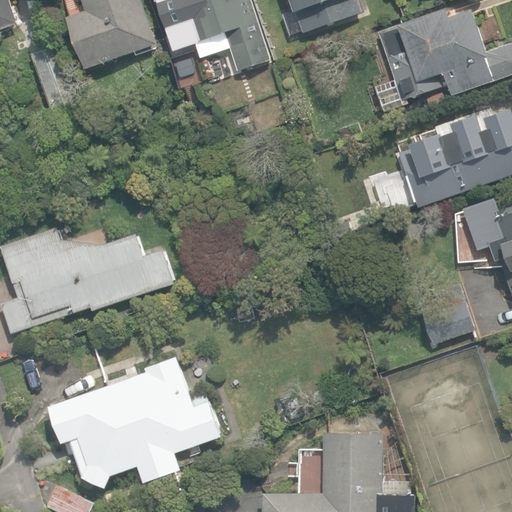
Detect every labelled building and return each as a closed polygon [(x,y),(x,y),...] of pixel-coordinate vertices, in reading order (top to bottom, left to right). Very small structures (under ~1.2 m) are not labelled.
[(0,0),(0,30),(21,23),(12,0),(0,0)] [(160,44),(144,0),(85,0),(89,10),(71,16),(90,68),(160,44)] [(160,0),(172,36),(191,30),(196,44),(227,33),(239,70),(273,59),(254,0),(160,0)] [(285,14),(291,34),(303,31),(304,32),(364,12),(359,0),(291,0),(295,11),(285,14)] [(397,22),(398,25),(380,31),(404,100),(452,84),(455,94),(511,75),(511,43),(491,51),(477,8),(454,16),(451,8),(448,9),(446,5),(397,22)] [(79,104),(56,44),(29,54),(53,114),(79,104)] [(406,111),(394,80),(377,87),(388,117),(406,111)] [(511,109),(488,117),(489,119),(482,122),(480,115),(455,124),(457,128),(413,143),(421,165),(407,170),(420,207),(511,175),(511,109)] [(497,245),(511,288),(511,211),(511,212),(509,207),(502,209),(498,196),(465,207),(480,251),(497,245)] [(4,302),(14,333),(93,306),(94,311),(177,283),(165,248),(146,255),(138,233),(106,244),(64,239),(59,226),(3,245),(21,296),(4,302)] [(436,343),(478,329),(461,281),(419,295),(436,343)] [(511,511),(511,436),(503,440),(469,354),(386,386),(435,511),(511,511)] [(65,442),(75,440),(84,476),(110,489),(115,475),(134,468),(136,476),(144,473),(146,481),(183,469),(178,452),(224,436),(211,400),(210,400),(207,391),(194,395),(180,356),(148,367),(150,371),(52,404),(65,442)] [(419,511),(419,493),(385,493),(385,431),(324,431),(324,491),(265,491),(264,511),(419,511)] [(58,483),(48,505),(61,511),(92,511),(97,503),(58,483)]
